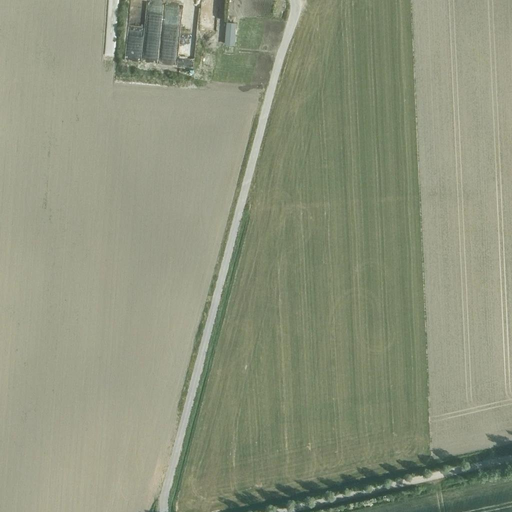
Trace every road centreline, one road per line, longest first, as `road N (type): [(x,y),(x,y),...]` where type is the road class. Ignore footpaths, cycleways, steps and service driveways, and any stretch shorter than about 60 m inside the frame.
road 1 (unclassified): [(163,511),(290,0)]
road 2 (unclassified): [(511,463),(276,511)]
